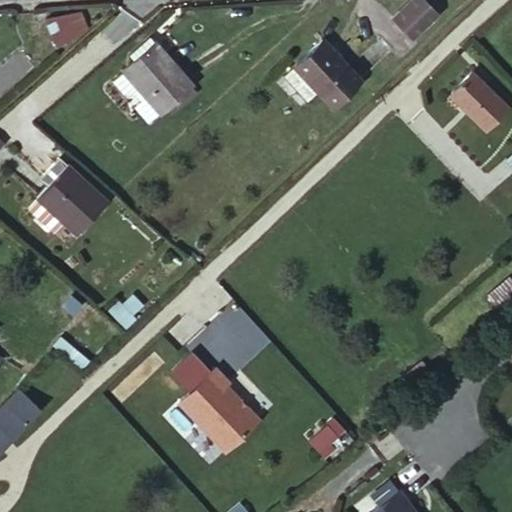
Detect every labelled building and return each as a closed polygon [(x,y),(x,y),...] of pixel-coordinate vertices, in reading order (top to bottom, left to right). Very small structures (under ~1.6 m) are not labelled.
[(421,0),(404,0),(388,15),(407,35),(432,12),(421,0)] [(60,42),(43,28),(33,35),(51,50),(60,42)] [(141,45),(147,55),(168,41),(161,31),(141,45)] [(309,82),(326,101),(355,73),(320,34),(291,61),(309,82)] [(147,55),(115,77),(124,91),(135,90),(140,96),(145,92),(146,94),(160,113),(161,114),(200,87),(168,41),(147,55)] [(309,82),(291,61),(282,70),(299,90),(309,82)] [(502,113),(469,75),(447,97),(481,134),(502,113)] [(160,113),(146,94),(134,102),(148,122),(160,113)] [(511,179),(511,178),(511,156),(501,167),(511,179)] [(33,200),(35,202),(61,224),(71,234),(102,201),(66,168),(33,200)] [(61,224),(35,202),(24,211),(50,235),(61,224)] [(511,282),(510,278),(487,291),(496,306),(511,296),(511,282)] [(210,369),(174,402),(218,453),(253,424),(221,388),(224,384),(210,369)] [(17,390),(0,407),(0,445),(35,409),(17,390)] [(323,459),(349,436),(333,418),(306,441),(323,459)] [(409,511),(394,493),(370,511),(409,511)]
